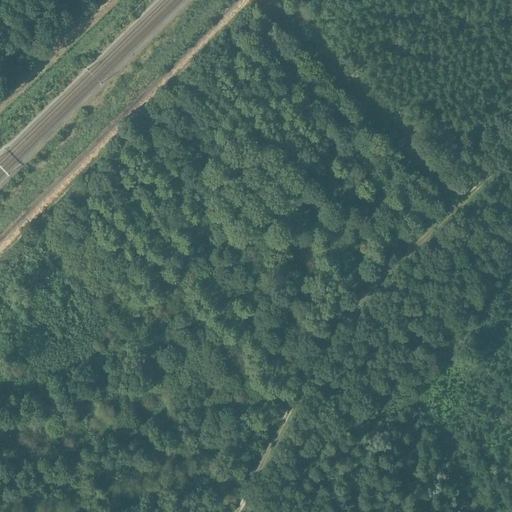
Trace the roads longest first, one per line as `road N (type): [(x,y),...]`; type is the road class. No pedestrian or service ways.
road 1 (track): [(247,0),(0,253)]
road 2 (track): [(0,222),(221,0)]
road 3 (track): [(0,119),(126,0)]
road 4 (track): [(0,99),(103,0)]
